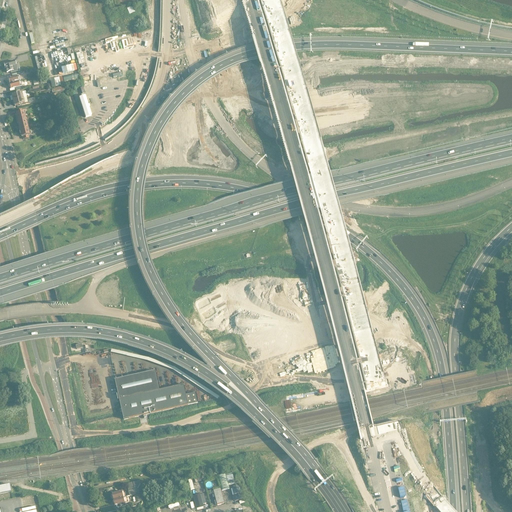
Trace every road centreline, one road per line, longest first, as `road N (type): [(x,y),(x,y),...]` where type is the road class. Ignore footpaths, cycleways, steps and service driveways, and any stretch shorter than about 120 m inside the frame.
road 1 (motorway): [(511,51),(326,44),(258,52),(194,86),(162,123),(138,191),(144,258),(174,316),(270,425)]
road 2 (motorway): [(454,419),(433,336),(409,294),(364,247),(303,207),(232,186),(158,183),(89,197),(0,235)]
road 3 (motorway): [(0,293),(247,219),(511,153)]
road 4 (motorway): [(511,139),(229,210),(0,279)]
road 5 (motorway): [(249,0),(386,511)]
road 6 (motorway): [(180,0),(190,50),(218,113),(287,180),(342,203),(395,211),(441,207),(511,181)]
road 7 (motorway): [(365,349),(269,0)]
road 8 (track): [(66,434),(250,419),(411,383)]
road 9 (motorway): [(0,339),(74,331),(137,342),(197,370),(270,425)]
road 10 (motorway): [(168,0),(165,63),(142,118),(100,153),(13,178)]
road 11 (secondary): [(66,434),(15,190)]
road 12 (secondary): [(0,210),(60,437)]
road 13 (motorway): [(454,419),(462,300),(480,262),(511,227)]
road 14 (track): [(274,511),(276,473),(315,441),(334,438),(373,511)]
road 15 (motorway): [(448,511),(404,450),(365,349)]
road 16 (motorway): [(404,511),(365,349)]
road 17 (track): [(326,357),(319,376),(267,383),(186,423)]
road 18 (motorway): [(511,37),(396,0)]
